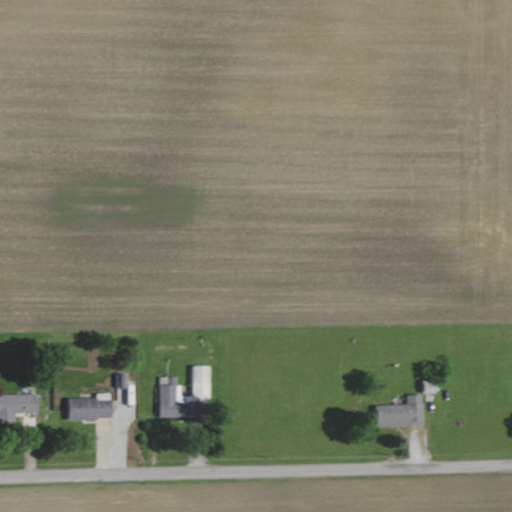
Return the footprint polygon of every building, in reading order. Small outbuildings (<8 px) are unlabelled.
[(207,364),(191,364),(191,398),(208,398),(207,364)] [(159,376),(158,416),(192,417),(193,402),(174,401),(175,376),(159,376)] [(110,417),(110,392),(94,392),(95,397),(66,397),(67,418),(110,417)] [(35,393),(0,393),(0,420),(14,420),(14,412),(36,411),(35,393)] [(374,425),(421,424),(420,393),(405,394),(405,403),(374,404),(374,425)]
